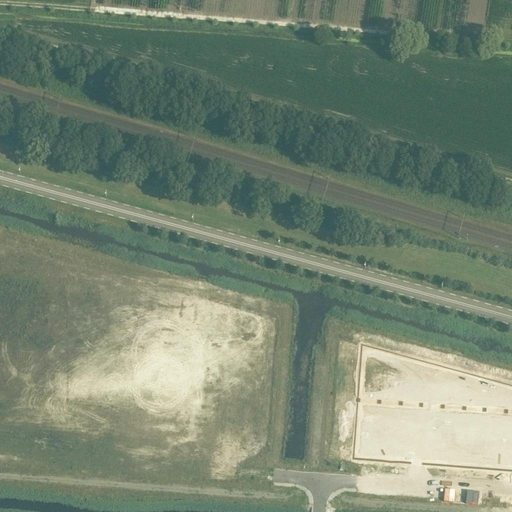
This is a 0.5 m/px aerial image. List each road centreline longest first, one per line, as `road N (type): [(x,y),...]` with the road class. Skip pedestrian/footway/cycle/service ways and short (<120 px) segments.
road 1 (track): [(511,184),(0,34)]
road 2 (tertiary): [(511,313),(0,176)]
road 3 (unclassified): [(489,511),(355,501),(322,480)]
